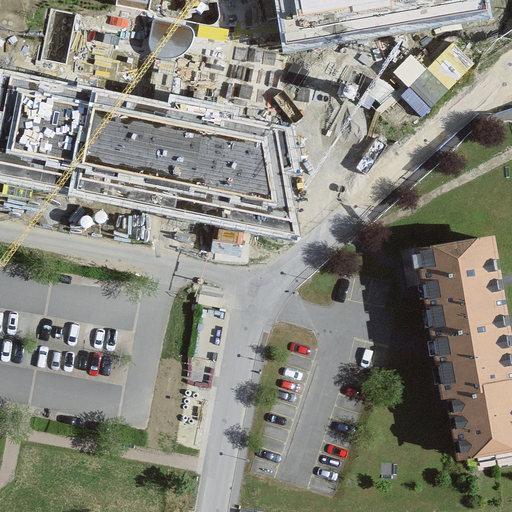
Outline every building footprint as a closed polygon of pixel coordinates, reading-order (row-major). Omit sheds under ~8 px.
[(471,72),(436,34),(397,70),(412,86),(382,114),(402,135),(471,72)] [(398,68),(417,49),(410,41),(391,61),(398,68)] [(490,240),(407,254),(420,329),(503,315),(490,240)] [(511,378),(511,369),(503,315),(420,329),(430,393),(443,390),(511,378)] [(511,378),(443,390),(455,462),(473,459),(475,471),(511,464),(511,456),(511,451),(511,450),(511,378)]
